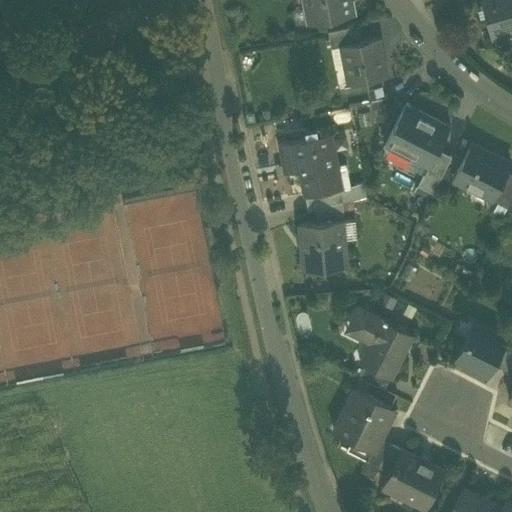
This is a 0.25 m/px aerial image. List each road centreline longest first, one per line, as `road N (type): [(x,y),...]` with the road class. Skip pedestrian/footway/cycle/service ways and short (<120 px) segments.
road 1 (unclassified): [(336,511),(289,392),(202,0)]
road 2 (residential): [(400,0),(481,93),(511,107)]
